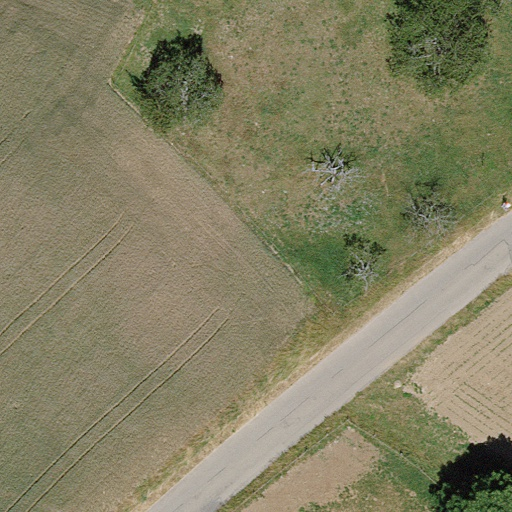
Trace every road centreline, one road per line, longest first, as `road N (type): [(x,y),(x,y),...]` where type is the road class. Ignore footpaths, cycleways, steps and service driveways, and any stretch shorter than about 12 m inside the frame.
road 1 (motorway): [(434,0),(97,511)]
road 2 (tertiary): [(511,241),(180,511)]
road 3 (motorway): [(422,511),(511,374)]
